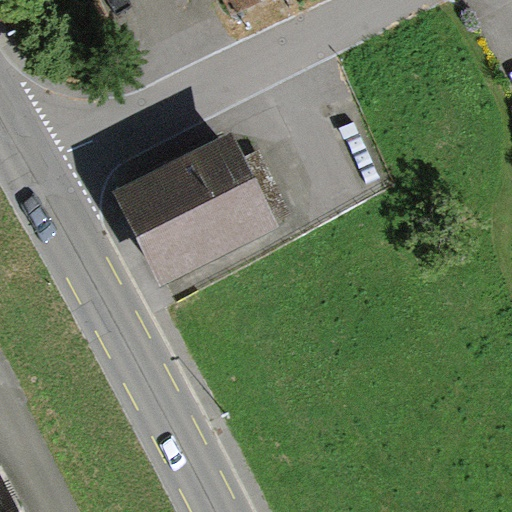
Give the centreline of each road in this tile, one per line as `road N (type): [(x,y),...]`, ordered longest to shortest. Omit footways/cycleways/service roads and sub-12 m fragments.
road 1 (residential): [(31,170),(394,0)]
road 2 (secondary): [(217,511),(31,170)]
road 3 (residential): [(64,511),(0,376)]
